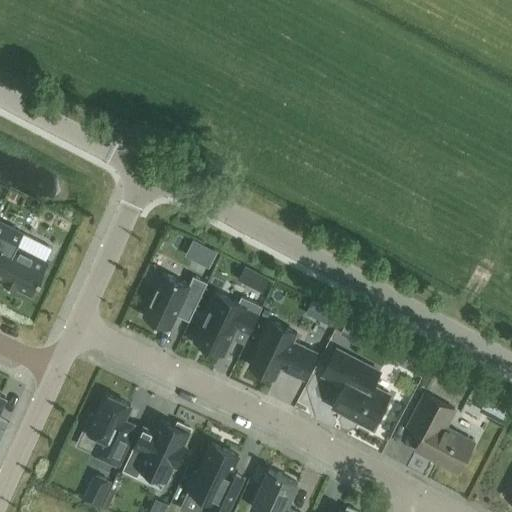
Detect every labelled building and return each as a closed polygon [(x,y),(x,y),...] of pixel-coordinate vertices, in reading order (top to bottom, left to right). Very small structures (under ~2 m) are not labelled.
[(0,220),(0,278),(5,281),(4,282),(16,289),(17,287),(32,295),(34,291),(35,291),(40,280),(41,281),(43,277),(42,277),(48,266),(47,266),(49,262),(46,260),(52,247),(0,220)] [(216,250),(207,246),(200,260),(209,265),(216,250)] [(195,307),(207,281),(194,275),(189,284),(163,271),(143,315),(170,328),(183,301),(195,307)] [(250,332),(263,305),(242,295),(238,302),(216,292),(194,339),(198,341),(196,344),(209,350),(211,347),(224,353),(237,326),(250,332)] [(368,329),(349,319),(342,331),(362,342),(368,329)] [(275,378),(282,365),(288,368),(287,370),(305,378),(317,352),(293,341),(297,332),(272,320),(250,366),(275,378)] [(373,427),(389,394),(373,386),(380,372),(335,348),(322,374),(343,385),(333,407),(373,427)] [(427,360),(424,358),(405,349),(398,362),(420,374),(427,360)] [(229,383),(233,373),(219,367),(214,377),(229,383)] [(130,404),(106,393),(96,415),(91,413),(84,428),(100,435),(93,451),(118,462),(131,435),(118,429),(130,404)] [(457,471),(472,442),(439,424),(448,407),(425,395),(410,424),(425,432),(416,449),(457,471)] [(511,407),(511,406),(504,402),(496,416),(505,421),(511,407)] [(124,469),(137,475),(141,467),(167,480),(174,464),(176,466),(186,445),(183,444),(191,427),(178,421),(176,425),(162,419),(152,440),(140,434),(124,469)] [(195,470),(188,484),(191,486),(190,489),(205,497),(197,511),(227,511),(244,477),(231,471),(239,455),(212,442),(198,472),(195,470)] [(298,482),(268,469),(266,474),(265,473),(261,482),(262,483),(252,506),(264,511),(298,511),(287,507),(298,482)] [(84,494),(100,502),(110,481),(94,473),(84,494)]
